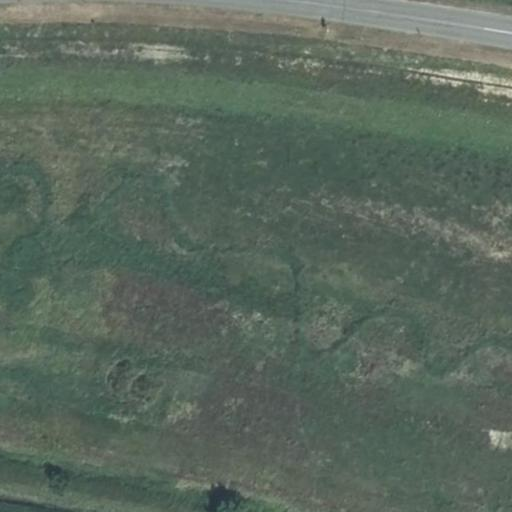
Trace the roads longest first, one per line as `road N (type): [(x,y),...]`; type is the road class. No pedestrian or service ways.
road 1 (tertiary): [(511,30),(293,0)]
road 2 (track): [(0,486),(135,511)]
